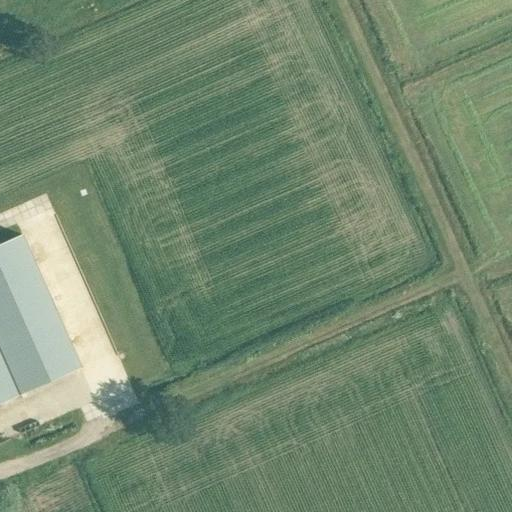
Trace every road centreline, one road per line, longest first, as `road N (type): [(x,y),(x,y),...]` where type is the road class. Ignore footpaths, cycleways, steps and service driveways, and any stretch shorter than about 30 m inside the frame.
road 1 (track): [(0,476),(461,277)]
road 2 (track): [(337,0),(511,387)]
